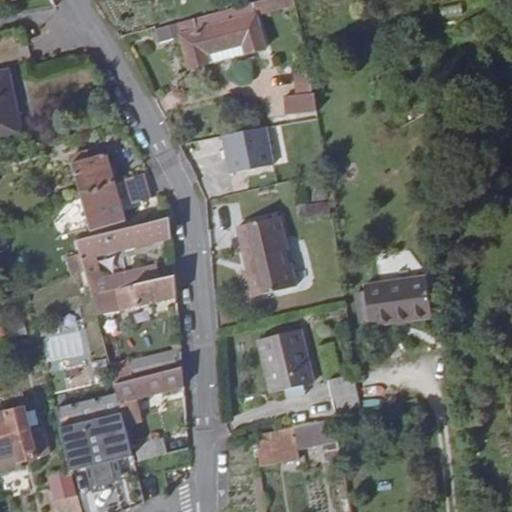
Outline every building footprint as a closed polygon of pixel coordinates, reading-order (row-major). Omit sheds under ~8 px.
[(242,52),(244,60),(265,53),(253,6),(232,12),(177,28),(190,74),(208,69),(205,57),(245,46),(246,51),(242,52)] [(205,57),(208,69),(244,60),(242,52),(246,51),(245,46),(205,57)] [(13,69),(0,71),(0,136),(26,132),(13,69)] [(297,74),(307,122),(320,120),(310,72),(297,74)] [(320,120),(307,122),(293,124),(295,139),(325,135),(323,120),(320,120)] [(267,125),(221,134),(228,172),(275,164),(267,125)] [(82,182),(113,175),(105,145),(88,149),(86,143),(72,146),(82,182)] [(94,228),(125,221),(121,202),(148,195),(142,168),(113,175),(82,182),(94,228)] [(294,268),(273,197),(234,208),(247,255),(241,257),(247,281),(294,268)] [(332,218),(331,204),(302,207),(303,220),(332,218)] [(84,250),(95,248),(170,233),(167,212),(125,221),(94,228),(79,231),(84,250)] [(101,271),(95,248),(84,250),(86,258),(89,269),(92,282),(103,280),(101,271)] [(92,282),(94,288),(156,276),(153,262),(101,271),(103,280),(92,282)] [(89,269),(79,271),(82,284),(92,282),(89,269)] [(94,288),(97,299),(100,308),(123,303),(179,293),(176,272),(156,276),(94,288)] [(426,275),(378,284),(385,322),(433,314),(426,275)] [(276,386),(290,383),(305,379),(316,376),(304,323),(263,333),(276,386)] [(184,363),(182,343),(113,359),(117,377),(158,366),(159,369),(184,363)] [(82,363),(62,368),(66,383),(86,378),(82,363)] [(125,417),(137,414),(132,395),(185,381),(184,363),(159,369),(117,380),(121,398),(125,417)] [(334,375),(340,404),(360,400),(354,371),(334,375)] [(305,379),(290,383),(292,392),(307,389),(305,379)] [(115,467),(138,461),(125,417),(121,398),(57,414),(74,477),(96,472),(101,491),(120,486),(115,467)] [(24,407),(0,413),(0,455),(14,452),(16,461),(38,456),(24,407)] [(335,415),(296,424),(298,441),(338,433),(335,415)] [(296,424),(263,432),(265,465),(284,461),(281,445),(298,441),(296,424)] [(138,442),(142,456),(168,448),(165,435),(138,442)] [(281,445),(284,461),(300,457),(298,441),(281,445)] [(14,452),(0,455),(0,470),(17,466),(16,461),(14,452)] [(74,477),(54,483),(60,506),(80,501),(74,477)]
